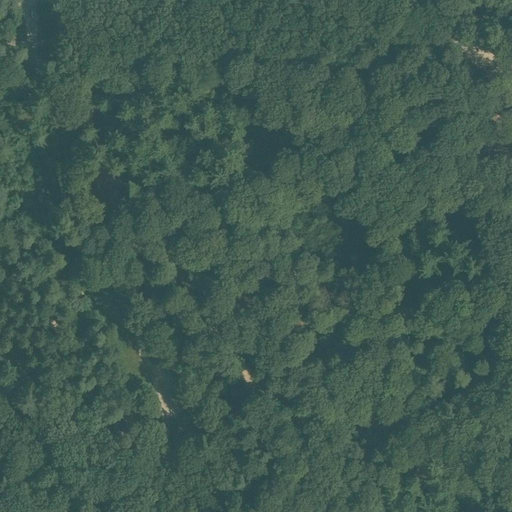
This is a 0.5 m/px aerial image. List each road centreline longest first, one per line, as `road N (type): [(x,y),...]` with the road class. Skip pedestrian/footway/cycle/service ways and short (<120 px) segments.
road 1 (unclassified): [(32,65),(511,42)]
road 2 (track): [(165,464),(161,400),(135,327),(133,249)]
road 3 (track): [(28,423),(117,462),(165,464)]
